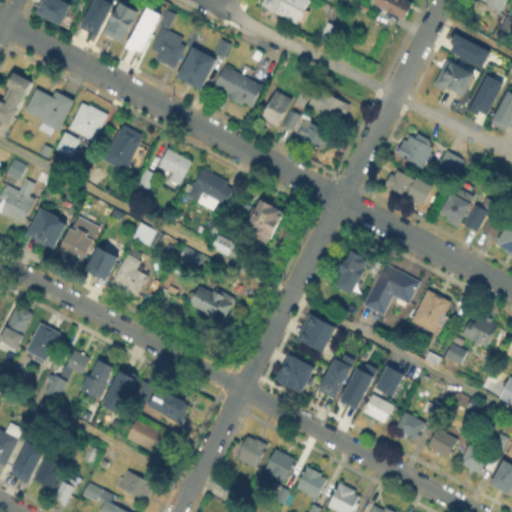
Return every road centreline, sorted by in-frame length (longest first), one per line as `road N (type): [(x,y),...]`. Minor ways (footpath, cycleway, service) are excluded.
road 1 (residential): [(511,290),(0,20)]
road 2 (residential): [(472,511),(0,262)]
road 3 (residential): [(175,511),(339,199)]
road 4 (residential): [(511,156),(206,0)]
road 5 (residential): [(339,199),(441,0)]
